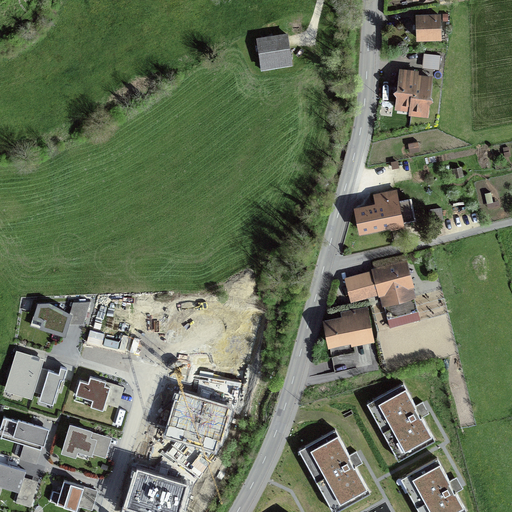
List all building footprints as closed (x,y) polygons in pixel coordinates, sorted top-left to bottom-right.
[(441,11),(415,12),(416,41),(428,40),(428,39),(442,38),(441,11)] [(289,35),(257,40),(261,68),(293,64),(289,41),(289,35)] [(441,54),(424,52),(422,67),(439,69),(441,54)] [(416,92),(418,73),(419,68),(399,66),(397,86),(393,89),(396,93),(395,108),(398,108),(398,112),(408,113),(411,92),(416,92)] [(408,113),(428,115),(430,101),(434,98),(431,94),(433,74),(418,73),(416,92),(411,92),(408,113)] [(392,168),(399,167),(398,159),(390,161),(392,168)] [(462,175),(460,168),(454,169),(455,173),(455,176),(462,175)] [(381,205),(356,210),(360,230),(404,221),(414,219),(410,198),(398,201),(396,190),(375,195),(376,202),(380,201),(380,203),(381,205)] [(484,193),(487,203),(493,201),(491,191),(484,193)] [(443,220),(441,208),(429,209),(431,221),(437,221),(443,220)] [(371,269),(344,276),(347,286),(343,287),(346,297),(349,296),(351,301),(378,294),(379,295),(380,295),(382,305),(384,305),(390,327),(420,319),(415,297),(416,297),(413,286),(415,286),(407,257),(371,267),(371,269)] [(73,302),(72,305),(72,306),(79,308),(76,320),(80,322),(84,323),(90,301),(86,301),(79,301),(73,302)] [(49,303),(39,304),(35,317),(44,319),(42,326),(64,333),(67,324),(68,320),(70,314),(69,314),(49,303)] [(341,314),(323,318),(328,346),(351,342),(351,344),(375,340),(368,304),(340,310),(341,314)] [(243,320),(195,306),(184,341),(232,356),(243,320)] [(33,395),(35,388),(41,367),(43,360),(41,360),(32,357),(24,354),(24,355),(18,353),(8,387),(33,395)] [(41,367),(35,388),(42,390),(39,399),(53,403),(61,378),(63,379),(67,368),(60,366),(59,372),(58,372),(41,367)] [(105,382),(106,380),(90,376),(88,382),(80,379),(75,394),(93,399),(90,405),(103,409),(105,403),(110,386),(105,384),(105,382)] [(105,403),(108,404),(110,397),(120,400),(118,407),(125,386),(106,380),(105,382),(105,384),(110,386),(105,403)] [(416,404),(403,381),(366,402),(391,445),(389,446),(394,455),(396,455),(399,460),(436,440),(423,416),(429,413),(426,407),(423,401),(416,404)] [(229,405),(181,390),(170,426),(218,441),(229,405)] [(110,397),(108,404),(118,407),(120,400),(110,397)] [(17,420),(12,418),(7,435),(42,445),(42,444),(44,444),(49,428),(18,418),(17,420)] [(77,448),(91,453),(95,439),(88,437),(89,436),(90,431),(71,425),(63,451),(75,454),(77,448)] [(350,453),(336,428),(298,448),(310,470),(308,471),(314,480),(316,479),(333,511),(335,511),(371,492),(357,466),(363,462),(359,456),(356,450),(350,453)] [(95,439),(91,453),(94,454),(96,448),(107,451),(112,437),(90,431),(89,436),(88,437),(95,439)] [(41,449),(24,444),(23,446),(20,455),(20,458),(24,444),(28,446),(26,452),(24,459),(37,463),(41,449)] [(28,446),(24,444),(20,458),(24,459),(26,452),(28,446)] [(107,451),(96,448),(94,454),(105,457),(107,451)] [(450,479),(437,456),(400,477),(419,511),(463,511),(467,510),(457,492),(464,488),(457,476),(450,479)] [(0,461),(0,485),(2,486),(19,491),(15,502),(31,506),(37,485),(22,481),(23,478),(24,476),(25,470),(0,461)] [(177,511),(186,482),(138,468),(128,503),(155,511),(177,511)] [(94,494),(96,489),(84,486),(84,485),(64,479),(60,492),(57,503),(77,509),(78,505),(82,493),(82,490),(94,494)] [(57,503),(60,492),(53,489),(49,500),(57,503)] [(98,490),(96,489),(94,494),(82,490),(82,493),(78,505),(92,509),(98,490)]
